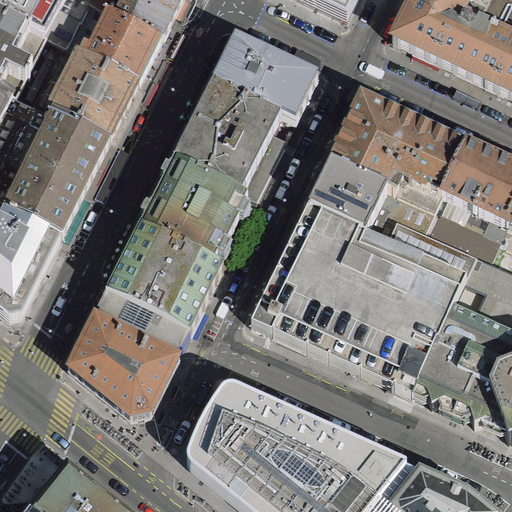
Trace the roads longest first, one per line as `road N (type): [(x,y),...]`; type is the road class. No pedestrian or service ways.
road 1 (residential): [(32,393),(225,4)]
road 2 (residential): [(218,345),(511,484)]
road 3 (residential): [(218,345),(356,67)]
road 4 (residential): [(511,139),(356,67)]
road 5 (residential): [(148,487),(218,345)]
road 6 (secondary): [(148,487),(32,393)]
road 7 (residential): [(356,67),(225,4)]
